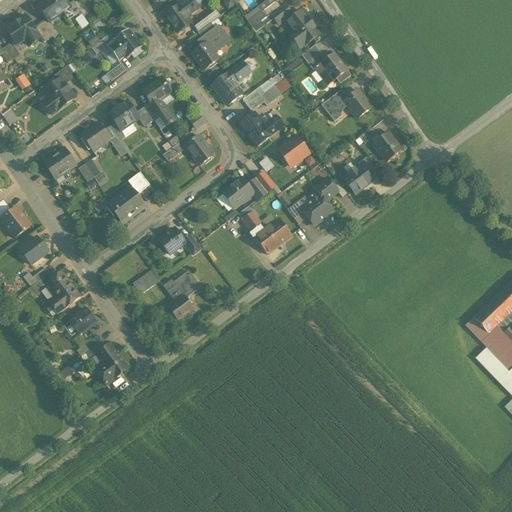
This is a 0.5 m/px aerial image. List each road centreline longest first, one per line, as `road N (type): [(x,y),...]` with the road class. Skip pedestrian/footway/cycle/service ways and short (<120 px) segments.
road 1 (residential): [(150,371),(435,157)]
road 2 (residential): [(85,270),(215,171),(232,148),(166,47)]
road 3 (residential): [(166,47),(15,163)]
road 4 (residential): [(435,157),(328,0)]
road 5 (residential): [(0,486),(150,371)]
road 6 (residential): [(15,163),(85,270)]
road 7 (residential): [(85,270),(150,371)]
